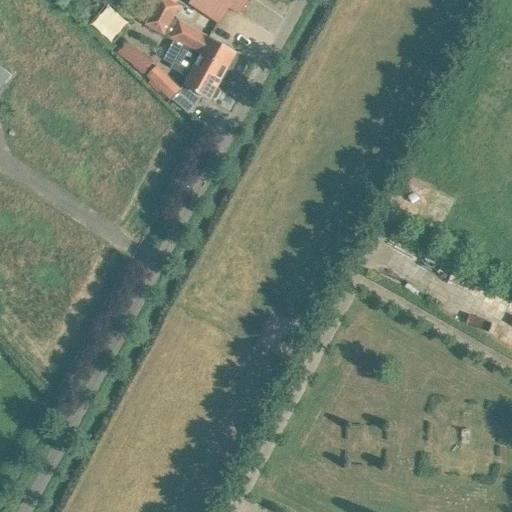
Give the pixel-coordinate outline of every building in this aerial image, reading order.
[(179,6),(167,0),(159,0),(147,24),(184,45),(191,49),(212,60),(206,71),(222,79),(228,69),(230,70),(232,69),(238,59),(237,57),(235,56),(236,53),(210,38),(210,39),(172,18),(179,6)] [(239,14),(248,0),(192,0),(190,4),(219,23),(229,8),(239,14)] [(110,2),(95,26),(119,40),(133,17),(110,2)] [(184,45),(171,68),(188,77),(183,86),(210,101),(212,98),(214,99),(217,98),(220,92),(219,90),(217,88),(222,79),(206,71),(212,60),(191,49),(184,45)] [(142,54),(134,65),(145,72),(153,62),(142,54)] [(0,87),(10,75),(0,66),(0,87)] [(171,99),(180,89),(158,67),(157,66),(148,76),(170,99),(171,99)]
